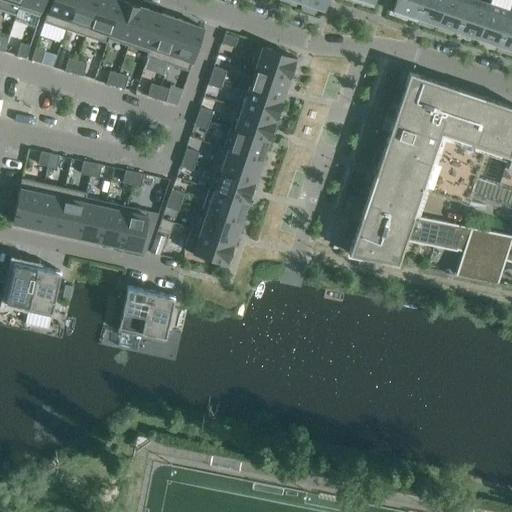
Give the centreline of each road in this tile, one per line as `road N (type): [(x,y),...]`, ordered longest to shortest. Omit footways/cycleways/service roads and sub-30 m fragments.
road 1 (residential): [(511,92),(377,49),(306,43),(181,0)]
road 2 (residential): [(0,239),(172,278)]
